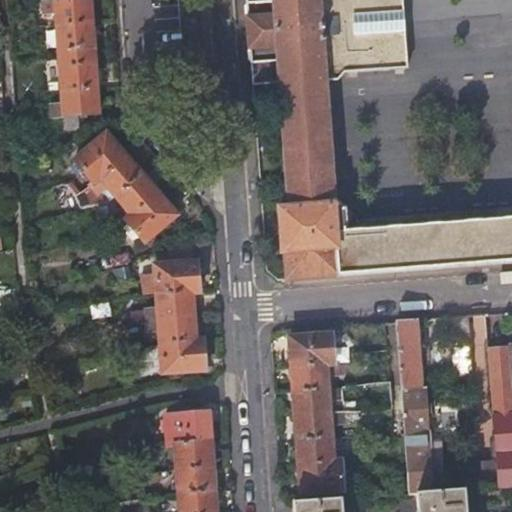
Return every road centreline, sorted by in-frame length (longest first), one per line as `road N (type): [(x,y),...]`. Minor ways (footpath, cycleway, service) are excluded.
road 1 (residential): [(246,312),(511,289)]
road 2 (residential): [(239,209),(139,124),(136,0)]
road 3 (residential): [(239,209),(220,0)]
road 4 (residential): [(260,511),(246,312)]
